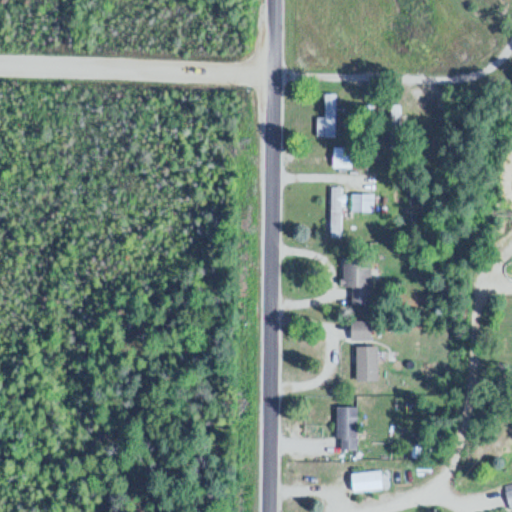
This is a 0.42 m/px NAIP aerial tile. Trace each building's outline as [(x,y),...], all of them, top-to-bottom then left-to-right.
[(333,94),(320,94),(320,118),(313,118),(313,138),(333,138),(333,94)] [(360,143),(369,143),(369,105),(360,105),(360,143)] [(385,106),(385,148),(396,148),(396,106),(385,106)] [(328,169),(349,169),(349,148),(328,148),(328,169)] [(319,217),(319,237),(339,237),(339,187),(328,187),(328,217),(319,217)] [(371,212),(371,193),(347,193),(347,212),(371,212)] [(339,286),(347,286),(347,305),(368,305),(368,258),(339,258),(339,286)] [(366,321),(346,321),(346,340),(366,340),(366,321)] [(374,381),(374,347),(351,347),(351,381),(374,381)] [(354,408),(332,408),(332,451),(354,451),(354,408)] [(346,492),(377,491),(376,472),(345,473),(346,492)] [(504,508),(511,505),(511,483),(499,486),(504,508)]
